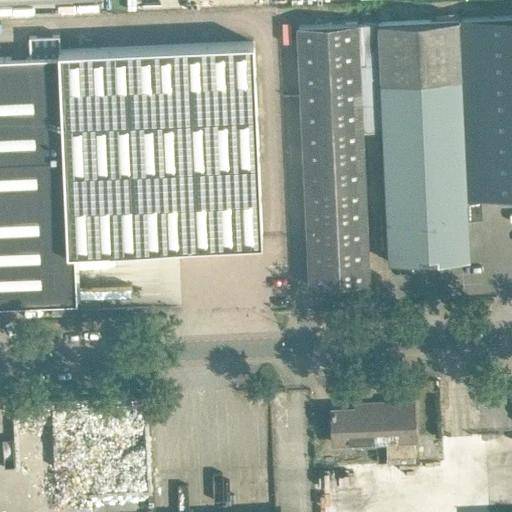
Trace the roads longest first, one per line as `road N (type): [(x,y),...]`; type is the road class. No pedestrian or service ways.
road 1 (unclassified): [(0,359),(511,336)]
road 2 (unknown): [(294,346),(304,511)]
